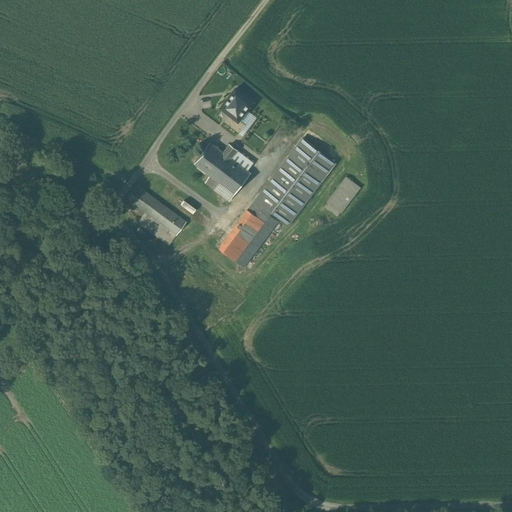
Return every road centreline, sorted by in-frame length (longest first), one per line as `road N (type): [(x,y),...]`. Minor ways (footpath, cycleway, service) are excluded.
road 1 (unclassified): [(105,214),(156,265),(299,494),(326,504),(511,502)]
road 2 (unclassified): [(266,0),(105,214)]
